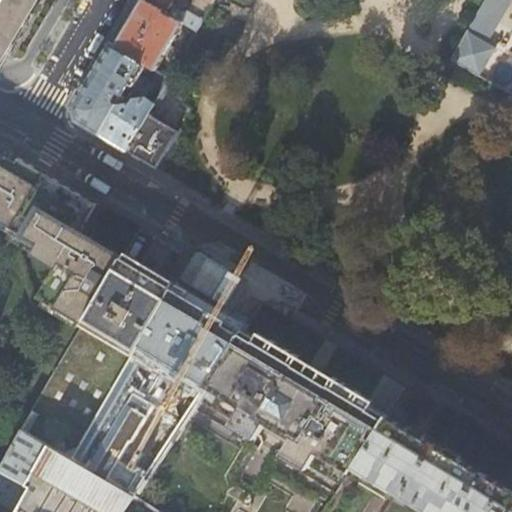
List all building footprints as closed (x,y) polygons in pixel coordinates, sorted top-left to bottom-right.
[(0,0),(0,55),(8,42),(14,45),(40,0),(0,0)] [(183,24),(142,0),(141,0),(128,23),(114,47),(146,65),(148,67),(155,71),(164,55),(170,57),(174,50),(169,47),(183,24)] [(142,0),(183,24),(196,31),(213,0),(142,0)] [(509,0),(486,0),(453,59),(479,75),(493,51),(494,48),(485,42),(509,0)] [(146,65),(114,47),(108,43),(90,74),(71,107),(75,122),(84,127),(112,144),(125,152),(146,116),(153,102),(144,98),(131,100),(129,104),(115,106),(114,100),(119,93),(123,95),(129,85),(133,87),(146,65)] [(168,78),(155,71),(148,67),(144,73),(152,77),(152,79),(163,86),(168,78)] [(176,134),(146,116),(125,152),(155,170),(176,134)] [(83,323),(123,257),(99,242),(82,232),(98,205),(0,146),(0,225),(37,247),(34,254),(57,268),(40,298),(83,323)] [(150,273),(123,257),(83,323),(22,428),(74,456),(145,338),(156,320),(175,288),(150,273)] [(245,331),(262,304),(225,282),(191,261),(175,288),(156,320),(202,348),(190,366),(145,338),(74,456),(136,493),(138,491),(209,386),(245,331)] [(352,470),(388,417),(317,374),(245,331),(209,386),(240,405),(241,407),(233,420),(256,434),(265,423),(267,424),(274,413),(294,425),(295,427),(289,436),(290,440),(284,450),(308,465),(319,451),(352,470)] [(511,511),(511,490),(482,473),(417,434),(388,417),(352,470),(420,511),(511,511)] [(124,511),(136,496),(136,493),(22,428),(0,469),(29,487),(17,510),(15,511),(124,511)] [(0,500),(17,510),(29,487),(0,469),(0,500)] [(161,511),(136,496),(124,511),(161,511)]
